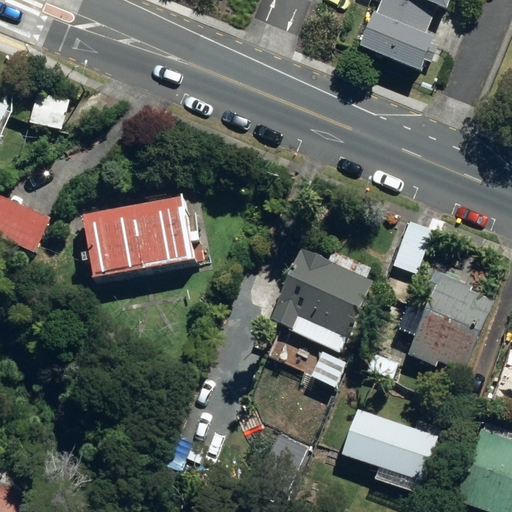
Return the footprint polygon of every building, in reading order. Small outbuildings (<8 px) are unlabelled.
[(430,17),(389,0),(380,0),(361,45),(422,70),(435,38),(424,33),(430,17)] [(450,0),(389,0),(430,17),(436,4),(447,8),(450,0)] [(28,125),(59,133),(63,117),(33,108),(28,125)] [(0,242),(32,258),(48,222),(0,199),(0,242)] [(79,222),(91,288),(191,269),(179,204),(79,222)] [(393,271),(416,278),(430,236),(408,228),(393,271)] [(296,323),(346,343),(369,286),(298,257),(269,329),(289,338),(296,323)] [(436,368),(463,378),(494,300),(441,278),(408,362),(434,373),(436,368)] [(374,487),(416,500),(436,442),(353,416),(338,461),(379,474),(374,487)] [(454,508),(466,511),(511,511),(511,444),(480,433),(454,508)] [(296,451),(306,455),(313,439),(303,435),(296,451)]
